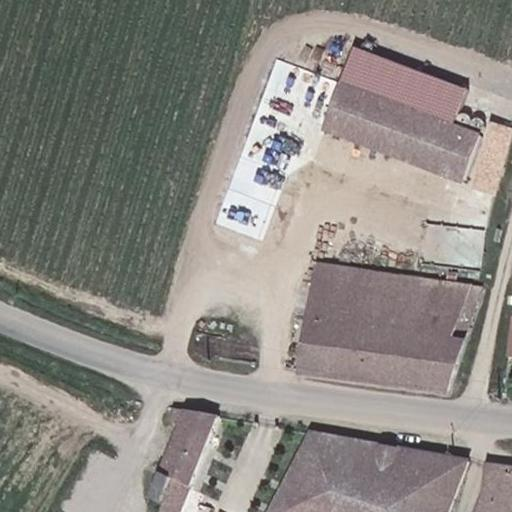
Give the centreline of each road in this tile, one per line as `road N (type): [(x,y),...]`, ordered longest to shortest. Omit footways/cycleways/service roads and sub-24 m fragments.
road 1 (tertiary): [(0,315),(56,341),(167,372),(511,419)]
road 2 (track): [(167,372),(110,511)]
